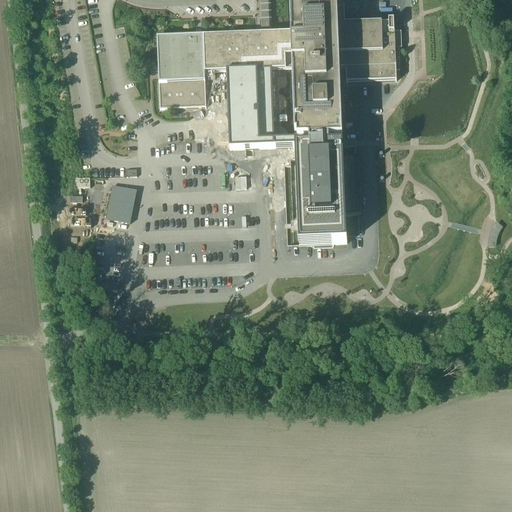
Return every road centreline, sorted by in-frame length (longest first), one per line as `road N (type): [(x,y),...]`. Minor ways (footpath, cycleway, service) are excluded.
road 1 (residential): [(12,0),(68,511)]
road 2 (unknown): [(391,9),(405,65),(399,99),(360,133),(327,144),(252,123),(136,125)]
